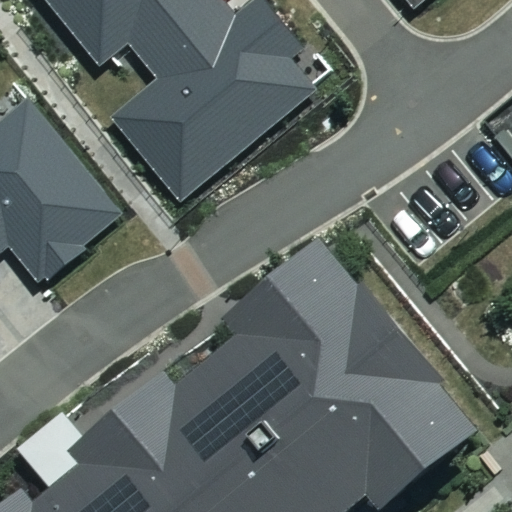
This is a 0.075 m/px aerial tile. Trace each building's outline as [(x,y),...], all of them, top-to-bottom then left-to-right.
[(46,0),(102,68),(132,43),(185,0),(46,0)] [(255,0),(239,14),(228,0),(185,0),(132,43),(161,78),(112,117),(183,203),(322,91),(295,58),(308,48),(268,0),(255,0)] [(410,0),(418,9),(428,0),(410,0)] [(0,258),(12,248),(41,283),(49,277),(52,281),(91,250),(86,244),(124,212),(32,101),(3,125),(0,120),(0,258)] [(370,511),(383,501),(391,511),(400,511),(496,434),(460,389),(466,384),(382,281),(377,285),(338,242),(239,321),(253,338),(191,389),(179,375),(94,445),(68,413),(22,451),(59,496),(49,504),(38,491),(11,511),(370,511)]
